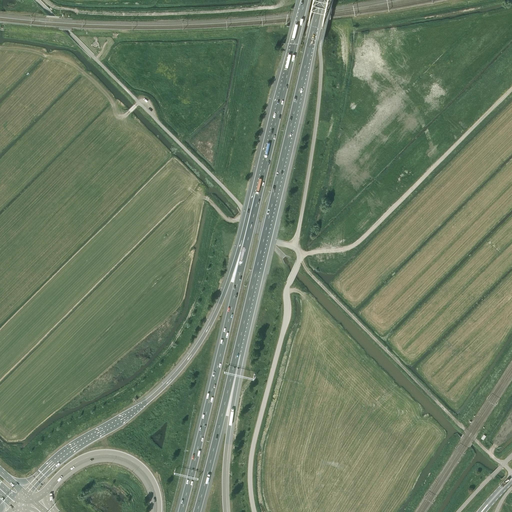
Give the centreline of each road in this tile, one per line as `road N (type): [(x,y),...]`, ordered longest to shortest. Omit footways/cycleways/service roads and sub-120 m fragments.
road 1 (track): [(463,428),(300,256),(358,241),(511,88)]
road 2 (unclassified): [(254,511),(252,448),(287,317),(285,291),(300,256),(271,237),(138,102)]
road 3 (motorway): [(261,181),(218,307),(192,353),(157,393),(65,452),(24,493)]
road 4 (motorway): [(239,342),(320,0)]
road 5 (motorway): [(261,181),(181,511)]
road 6 (motorway): [(305,0),(261,181)]
road 7 (motorway): [(197,511),(239,342)]
road 8 (motorway): [(35,502),(71,466),(110,454),(148,475),(157,511)]
road 9 (motorway): [(225,511),(239,342)]
road 10 (track): [(138,102),(119,113),(67,60),(0,46)]
